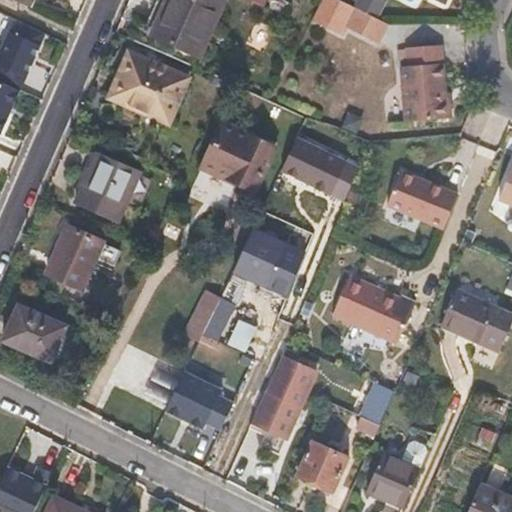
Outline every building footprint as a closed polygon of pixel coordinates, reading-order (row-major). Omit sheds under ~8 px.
[(8,0),(27,9),(31,0),(8,0)] [(195,55),(220,0),(167,0),(151,34),(195,55)] [(381,0),(358,0),(354,9),(376,20),(385,2),(381,0)] [(376,43),(385,24),(376,20),(354,9),(352,8),(342,27),(376,43)] [(0,83),(20,93),(46,36),(18,23),(13,35),(10,33),(0,54),(0,83)] [(448,119),(442,45),(405,48),(407,66),(401,67),(406,121),(448,119)] [(166,124),(186,77),(127,52),(107,98),(166,124)] [(0,83),(0,136),(1,137),(20,93),(0,83)] [(251,189),(271,145),(219,121),(199,165),(251,189)] [(299,136),(282,170),(346,201),(352,188),(361,166),(299,136)] [(118,219),(138,174),(95,154),(75,202),(118,219)] [(511,167),(499,200),(511,204),(511,167)] [(443,230),(458,194),(401,170),(387,205),(443,230)] [(355,205),(360,192),(352,188),(346,201),(355,205)] [(501,240),(505,228),(511,230),(511,222),(480,213),(474,231),(501,240)] [(81,287),(101,240),(66,226),(47,274),(81,287)] [(265,288),(284,245),(250,230),(231,269),(230,271),(265,288)] [(287,298),(305,254),(284,245),(265,288),(287,298)] [(398,344),(417,302),(402,295),(398,297),(351,276),(334,314),(398,344)] [(440,325),(492,349),(511,357),(511,314),(492,305),(497,295),(462,280),(458,290),(456,290),(440,325)] [(226,314),(232,300),(219,295),(213,308),(226,314)] [(310,314),(316,301),(307,297),(301,311),(310,314)] [(51,360),(66,325),(18,305),(3,339),(51,360)] [(212,345),(226,314),(213,308),(206,321),(198,339),(212,345)] [(198,339),(206,321),(192,314),(183,334),(197,341),(198,339)] [(254,324),(249,322),(239,318),(228,342),(238,347),(243,349),(254,324)] [(285,438),(315,372),(287,359),(271,395),(265,392),(251,422),(285,438)] [(219,390),(182,373),(165,409),(202,427),(205,421),(222,429),(235,405),(217,396),(219,390)] [(360,415),(380,424),(394,393),(372,383),(358,414),(360,415)] [(360,415),(353,430),(374,439),(380,424),(360,415)] [(420,469),(428,450),(427,445),(415,440),(409,442),(401,461),(420,469)] [(335,489),(348,457),(313,441),(298,472),(335,489)] [(406,506),(422,470),(420,469),(401,461),(385,454),(369,490),(406,506)] [(10,466),(0,487),(0,511),(36,511),(50,484),(10,466)] [(511,511),(511,494),(482,482),(469,511),(511,511)] [(80,511),(53,499),(46,511),(80,511)]
